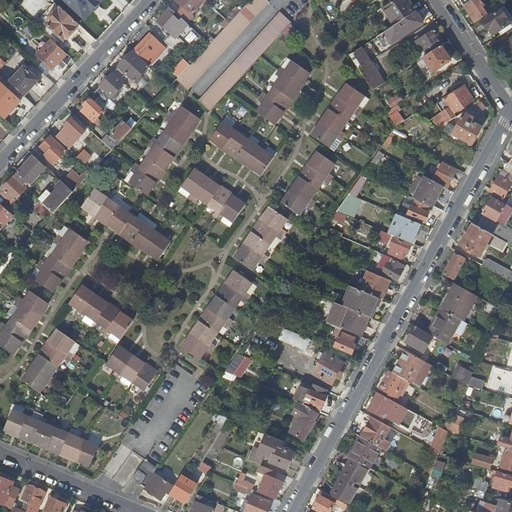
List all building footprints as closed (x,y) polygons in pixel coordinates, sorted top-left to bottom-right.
[(64,0),(85,19),(102,0),(64,0)] [(191,15),(204,1),(203,0),(177,0),(176,1),(183,8),(177,14),(187,23),(193,17),(191,15)] [(190,66),(176,81),(186,90),(267,1),(266,0),(249,0),(248,2),(228,23),(209,44),(190,66)] [(393,0),(392,1),(382,8),(394,25),(415,12),(406,0),(393,0)] [(471,0),(463,6),(474,23),(490,12),(486,4),(483,6),(479,0),(471,0)] [(494,13),(504,6),(501,1),(491,8),(494,13)] [(77,26),(79,24),(60,6),(45,23),(64,41),(65,39),(67,40),(70,37),(69,35),(74,31),(75,31),(78,28),(77,26)] [(164,42),(174,51),(180,44),(175,39),(188,24),(187,23),(177,14),(170,8),(157,22),(170,35),(164,42)] [(499,32),(501,35),(511,27),(511,22),(511,23),(509,24),(500,10),(482,22),(483,24),(481,25),(485,31),(487,30),(487,31),(489,30),(493,36),(499,32)] [(383,32),(376,37),(384,49),(391,44),(422,23),(415,12),(394,25),(383,32)] [(278,36),(291,23),(281,14),(199,102),(207,109),(209,111),(248,69),(259,58),(278,36)] [(427,55),(440,46),(443,44),(434,30),(416,42),(420,49),(422,47),(427,55)] [(184,39),(191,45),(197,36),(191,31),(184,39)] [(133,52),(141,59),(149,50),(153,54),(161,45),(150,35),(133,52)] [(511,39),(499,48),(511,68),(511,39)] [(52,70),(67,55),(51,40),(37,55),(52,70)] [(427,55),(423,58),(432,72),(450,61),(440,46),(427,55)] [(352,53),(349,55),(352,60),(357,68),(360,73),(372,91),(384,82),(373,65),(370,61),(361,47),(352,53)] [(114,73),(125,84),(130,78),(134,82),(149,67),(141,59),(133,52),(133,51),(118,67),(119,68),(114,73)] [(281,67),(278,71),(300,86),(309,73),(291,62),(286,70),(281,67)] [(9,82),(24,96),(39,81),(24,66),(9,82)] [(280,78),(274,87),(291,99),(300,86),(278,71),(275,75),(280,78)] [(94,94),(105,104),(111,98),(112,98),(125,84),(114,73),(113,73),(100,87),(94,94)] [(0,115),(4,118),(9,113),(10,114),(16,108),(15,107),(20,101),(4,87),(0,83),(0,115)] [(337,98),(359,113),(362,109),(358,105),(364,97),(346,85),(337,98)] [(437,104),(448,122),(455,117),(454,114),(473,101),(464,86),(443,100),(437,104)] [(291,99),(274,87),(268,95),(263,92),(260,96),(282,112),(291,99)] [(397,95),(381,105),(385,111),(386,112),(398,105),(402,102),(397,95)] [(282,112),(260,96),(257,100),(262,104),(256,113),(274,125),(282,112)] [(364,97),(358,105),(362,109),(368,100),(364,97)] [(329,110),(346,122),(352,114),(357,117),(359,113),(337,98),(329,110)] [(104,112),(90,99),(84,106),(85,107),(82,111),(98,126),(101,122),(98,118),(104,112)] [(481,109),(488,105),(484,100),(478,104),(481,109)] [(398,105),(386,112),(389,117),(400,109),(398,105)] [(169,117),(191,132),(200,119),(183,107),(177,116),(172,113),(169,117)] [(340,131),(346,122),(329,110),(320,123),(342,138),(345,134),(340,131)] [(474,119),(463,113),(452,134),(472,145),(482,128),(472,123),(474,119)] [(165,133),(182,145),(191,132),(169,117),(166,121),(171,124),(165,133)] [(79,139),(85,132),(71,119),(65,125),(66,127),(63,131),(72,140),(76,136),(79,139)] [(112,134),(120,141),(131,129),(123,121),(112,134)] [(213,142),(223,149),(238,127),(234,124),(230,129),(222,122),(210,140),(213,142)] [(339,142),(342,138),(320,123),(311,136),(322,143),(329,148),(335,139),(339,142)] [(223,149),(235,157),(247,140),(239,134),(242,129),(238,127),(223,149)] [(401,134),(393,129),(390,134),(389,136),(397,140),(401,134)] [(152,142),(174,157),(174,156),(182,145),(165,133),(159,141),(154,138),(152,142)] [(53,134),(41,147),(46,152),(43,155),(53,165),(67,151),(60,145),(62,143),(53,134)] [(102,140),(112,150),(117,145),(107,135),(102,140)] [(235,157),(248,166),(263,144),(259,141),(256,146),(247,140),(235,157)] [(148,158),(165,170),(174,157),(152,142),(149,146),(154,149),(148,158)] [(261,175),(273,158),(264,152),(267,147),(263,144),(248,166),(261,175)] [(264,152),(273,158),(277,153),(267,147),(264,152)] [(308,165),(330,180),(333,176),(328,172),(334,164),(317,152),(308,165)] [(14,176),(27,188),(30,184),(46,167),(33,155),(18,172),(14,176)] [(156,182),(165,170),(148,158),(142,166),(137,163),(135,167),(156,182)] [(85,164),(93,171),(98,165),(91,159),(85,164)] [(65,183),(74,192),(93,171),(85,164),(84,163),(65,183)] [(447,187),(456,170),(442,163),(433,180),(447,187)] [(299,177),(317,189),(322,181),(327,184),(330,180),(308,165),(299,177)] [(147,196),(156,182),(135,167),(132,171),(136,175),(130,184),(147,196)] [(187,198),(191,201),(207,178),(194,170),(182,187),(191,193),(187,198)] [(511,176),(501,170),(489,192),(503,200),(511,183),(511,176)] [(310,198),(317,189),(299,177),(290,190),(312,205),(315,201),(310,198)] [(14,216),(15,217),(21,210),(14,203),(26,189),(13,178),(3,189),(6,193),(4,195),(11,202),(5,208),(14,216)] [(199,199),(208,205),(220,188),(207,178),(191,201),(196,204),(199,199)] [(433,205),(442,189),(424,179),(414,195),(433,205)] [(44,205),(53,213),(58,209),(73,192),(64,184),(57,190),(58,191),(44,205)] [(97,185),(94,190),(103,196),(106,191),(97,185)] [(182,187),(179,192),(187,198),(191,193),(182,187)] [(213,216),(217,218),(232,196),(220,188),(208,205),(216,211),(213,216)] [(82,207),(95,216),(110,194),(106,191),(103,196),(94,190),(82,207)] [(310,209),(312,205),(290,190),(288,194),(281,203),(298,215),(305,206),(310,209)] [(95,216),(108,225),(120,207),(111,201),(114,197),(110,194),(95,216)] [(361,200),(348,194),(336,212),(353,219),(361,200)] [(217,218),(221,221),(224,216),(233,223),(245,205),(232,196),(217,218)] [(114,197),(111,201),(120,207),(123,203),(114,197)] [(511,246),(511,229),(504,225),(511,210),(511,208),(505,204),(503,206),(491,199),(483,214),(484,215),(477,227),(506,244),(511,246)] [(37,205),(50,217),(53,213),(44,205),(40,201),(37,205)] [(424,222),(428,213),(424,211),(426,206),(415,201),(413,207),(413,208),(411,207),(405,205),(402,212),(424,222)] [(14,216),(5,208),(0,203),(0,230),(0,231),(14,216)] [(108,225),(121,234),(136,211),(132,209),(129,213),(120,207),(108,225)] [(262,217),(261,220),(283,235),(286,231),(281,228),(287,219),(276,211),(270,207),(262,217)] [(121,234),(133,242),(145,225),(137,219),(140,214),(136,211),(121,234)] [(422,225),(396,214),(392,226),(388,234),(411,243),(414,235),(417,236),(422,225)] [(224,216),(221,221),(230,227),(233,223),(224,216)] [(261,220),(252,232),(269,244),(275,236),(280,239),(283,235),(261,220)] [(133,242),(146,251),(162,229),(158,226),(154,231),(145,225),(133,242)] [(477,227),(472,225),(471,226),(470,226),(467,232),(467,233),(468,233),(466,237),(464,236),(459,245),(479,256),(484,247),(488,249),(490,244),(492,245),(492,247),(502,252),(506,244),(477,227)] [(59,234),(56,238),(79,254),(88,240),(70,228),(64,238),(59,234)] [(162,229),(146,251),(158,260),(170,242),(162,237),(166,232),(162,229)] [(252,232),(243,245),(265,261),(268,256),(263,253),(269,244),(252,232)] [(275,236),(269,244),(274,248),(280,239),(275,236)] [(58,246),(52,254),(70,266),(79,254),(56,238),(54,243),(58,246)] [(411,245),(394,238),(390,247),(392,248),(389,253),(400,258),(403,252),(407,254),(411,245)] [(54,243),(48,251),(52,254),(58,246),(54,243)] [(265,261),(243,245),(234,258),(240,263),(251,270),(257,261),(262,265),(265,261)] [(7,250),(0,258),(0,274),(15,257),(7,250)] [(42,259),(39,263),(61,279),(65,273),(70,266),(52,254),(47,262),(42,259)] [(452,279),(464,259),(455,254),(443,274),(452,279)] [(384,255),(381,261),(384,263),(380,271),(397,280),(404,267),(393,261),(394,259),(384,255)] [(484,260),(481,265),(497,274),(499,270),(494,266),(494,265),(485,260),(484,260)] [(61,279),(39,263),(36,267),(41,270),(35,279),(52,291),(61,279)] [(36,267),(30,276),(35,279),(41,270),(36,267)] [(225,284),(248,299),(250,295),(246,292),(252,283),(234,271),(225,284)] [(390,280),(368,271),(359,290),(376,297),(379,299),(382,300),(390,280)] [(291,284),(287,282),(278,295),(281,296),(283,294),(284,294),(291,284)] [(245,303),(248,299),(225,284),(217,296),(234,308),(240,300),(245,303)] [(460,320),(461,321),(475,296),(453,284),(448,295),(449,296),(441,310),(460,320)] [(74,315),(79,318),(95,294),(82,285),(69,304),(78,310),(74,315)] [(359,290),(350,286),(342,305),(349,308),(369,317),(371,318),(373,314),(371,309),(376,297),(359,290)] [(20,297),(18,301),(40,316),(49,303),(46,301),(31,291),(25,300),(20,297)] [(86,316),(95,322),(108,303),(95,294),(79,318),(83,321),(86,316)] [(228,317),(234,308),(217,296),(208,309),(230,325),(233,320),(228,317)] [(20,308),(14,317),(31,329),(40,316),(18,301),(15,305),(20,308)] [(100,332),(104,335),(120,311),(108,303),(95,322),(103,328),(100,332)] [(369,317),(349,308),(340,328),(355,334),(360,336),(369,317)] [(227,328),(230,325),(208,309),(199,322),(217,334),(223,325),(227,328)] [(432,337),(447,344),(460,320),(441,310),(428,334),(432,337)] [(104,335),(108,338),(111,333),(120,339),(133,320),(120,311),(104,335)] [(3,322),(0,326),(22,341),(31,329),(14,317),(8,325),(3,322)] [(251,354),(270,326),(262,320),(242,349),(251,354)] [(211,343),(217,334),(199,322),(190,335),(213,350),(215,346),(211,343)] [(22,341),(0,326),(0,332),(2,334),(0,336),(0,345),(13,354),(22,341)] [(340,328),(337,326),(335,330),(340,332),(338,338),(340,339),(342,333),(353,338),(355,334),(340,328)] [(428,334),(414,327),(405,343),(423,353),(432,337),(428,334)] [(49,342),(71,357),(74,353),(70,350),(75,341),(58,329),(49,342)] [(304,349),(308,339),(284,329),(279,339),(304,349)] [(111,333),(108,338),(117,344),(120,339),(111,333)] [(340,339),(338,338),(334,347),(352,354),(355,345),(351,343),(352,340),(353,338),(342,333),(340,339)] [(353,338),(352,340),(364,344),(366,339),(360,336),(355,334),(353,338)] [(210,354),(213,350),(190,335),(181,348),(183,349),(199,360),(205,351),(210,354)] [(311,356),(317,343),(309,339),(303,353),(311,356)] [(41,354),(58,366),(64,358),(69,361),(71,357),(49,342),(41,354)] [(112,374),(116,377),(131,355),(118,346),(107,364),(115,370),(112,374)] [(407,381),(411,384),(423,362),(404,352),(392,373),(407,381)] [(344,364),(324,353),(317,365),(312,374),(332,385),(344,364)] [(52,375),(58,366),(41,354),(32,367),(54,382),(57,378),(52,375)] [(131,355),(116,377),(120,380),(123,376),(132,382),(144,364),(131,355)] [(144,364),(132,382),(140,388),(137,392),(141,395),(156,373),(144,364)] [(233,366),(230,364),(225,371),(226,372),(229,373),(233,366)] [(452,377),(467,386),(470,377),(472,373),(458,365),(452,377)] [(51,386),(54,382),(32,367),(23,380),(38,390),(40,392),(47,383),(51,386)] [(235,376),(226,372),(224,377),(233,381),(235,376)] [(392,373),(389,372),(379,390),(392,398),(393,396),(395,397),(398,392),(400,393),(401,392),(403,389),(407,381),(392,373)] [(123,376),(120,380),(129,386),(132,382),(123,376)] [(470,377),(467,386),(481,390),(484,381),(470,377)] [(325,390),(313,386),(311,391),(309,390),(306,399),(308,400),(306,405),(319,411),(320,411),(322,405),(323,406),(326,397),(322,396),(325,390)] [(377,394),(368,410),(383,419),(386,414),(390,416),(388,419),(408,430),(416,415),(393,402),(377,394)] [(318,415),(299,403),(292,415),(298,417),(289,433),(304,441),(314,424),(313,423),(318,415)] [(15,405),(12,410),(23,414),(25,409),(15,405)] [(19,435),(29,411),(25,409),(23,414),(12,410),(4,429),(19,435)] [(19,435),(33,441),(41,422),(32,418),(34,413),(29,411),(19,435)] [(215,423),(222,426),(226,418),(219,415),(215,423)] [(364,433),(361,438),(373,445),(376,440),(381,442),(390,428),(387,427),(385,425),(372,418),(370,422),(369,422),(363,432),(364,433)] [(33,441),(48,447),(58,423),(53,421),(51,426),(41,422),(33,441)] [(48,447),(62,453),(70,434),(60,430),(62,425),(58,423),(48,447)] [(430,452),(440,455),(448,431),(437,428),(430,452)] [(70,434),(80,438),(82,433),(72,429),(70,434)] [(62,453),(76,459),(86,435),(82,433),(80,438),(70,434),(62,453)] [(90,465),(98,446),(89,442),(91,436),(86,435),(76,459),(90,465)] [(89,442),(98,446),(101,440),(91,436),(89,442)] [(253,450),(265,456),(271,458),(276,446),(282,449),(285,444),(267,436),(260,451),(254,448),(253,450)] [(502,438),(499,447),(505,449),(508,450),(511,450),(511,436),(511,441),(502,438)] [(350,458),(351,459),(368,468),(369,469),(380,449),(373,445),(361,438),(350,458)] [(276,446),(271,458),(270,462),(287,469),(294,454),(282,449),(276,446)] [(511,450),(508,450),(505,449),(500,467),(511,470),(511,450)] [(253,450),(248,460),(261,466),(265,456),(253,450)] [(348,466),(342,478),(358,487),(368,468),(351,459),(347,466),(348,466)] [(144,487),(154,473),(157,468),(156,467),(145,460),(138,470),(146,476),(140,484),(144,487)] [(437,460),(431,476),(440,480),(446,464),(437,460)] [(486,461),(483,468),(496,471),(498,464),(486,461)] [(208,474),(212,467),(202,463),(199,470),(208,474)] [(191,470),(186,467),(182,472),(188,475),(191,470)] [(511,475),(496,471),(483,468),(480,477),(494,482),(492,487),(506,491),(507,486),(511,487),(511,475)] [(132,478),(140,484),(146,476),(138,470),(132,478)] [(144,487),(144,488),(160,500),(165,492),(160,489),(165,481),(154,473),(144,487)] [(258,492),(275,500),(282,482),(265,475),(258,492)] [(6,501),(15,505),(21,490),(13,486),(14,483),(0,476),(0,493),(8,497),(6,501)] [(178,479),(169,494),(177,499),(180,493),(184,493),(189,496),(196,484),(186,478),(184,482),(178,479)] [(330,497),(336,500),(347,507),(358,487),(342,478),(335,491),(333,490),(330,497)] [(238,479),(236,483),(252,490),(253,486),(238,479)] [(476,480),(473,489),(486,493),(488,484),(476,480)] [(31,504),(38,488),(28,484),(21,499),(27,501),(31,504)] [(244,493),(246,488),(237,484),(235,489),(244,493)] [(27,511),(30,511),(32,509),(38,511),(46,492),(38,488),(31,504),(27,511)] [(8,497),(0,493),(0,502),(13,509),(15,505),(6,501),(8,497)] [(318,511),(329,511),(336,500),(330,497),(322,493),(320,497),(320,496),(313,509),(318,511)] [(205,498),(198,495),(190,511),(211,511),(212,509),(202,505),(205,498)] [(266,511),(271,503),(253,495),(245,511),(266,511)] [(64,511),(67,505),(52,498),(45,511),(64,511)] [(486,503),(484,511),(507,511),(510,503),(500,500),(498,507),(486,503)] [(23,511),(24,511),(27,511),(31,504),(27,501),(23,511)]
